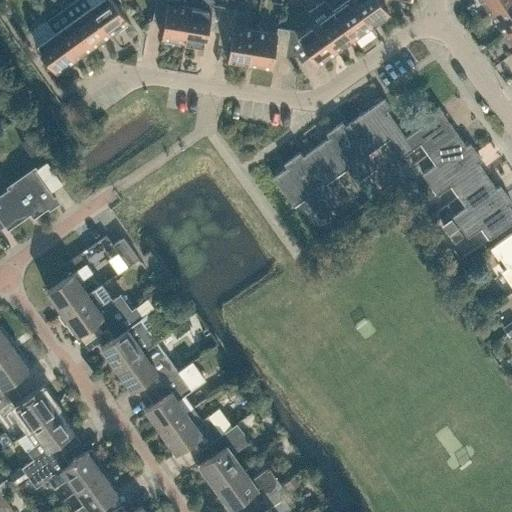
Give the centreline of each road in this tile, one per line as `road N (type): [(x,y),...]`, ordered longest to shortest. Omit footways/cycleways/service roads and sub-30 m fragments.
road 1 (residential): [(164,511),(3,274)]
road 2 (residential): [(216,89),(314,107),(437,23)]
road 3 (residential): [(321,281),(208,128)]
road 4 (residential): [(79,103),(125,73),(216,89)]
road 5 (residential): [(3,274),(115,196)]
road 6 (residential): [(511,125),(437,23)]
